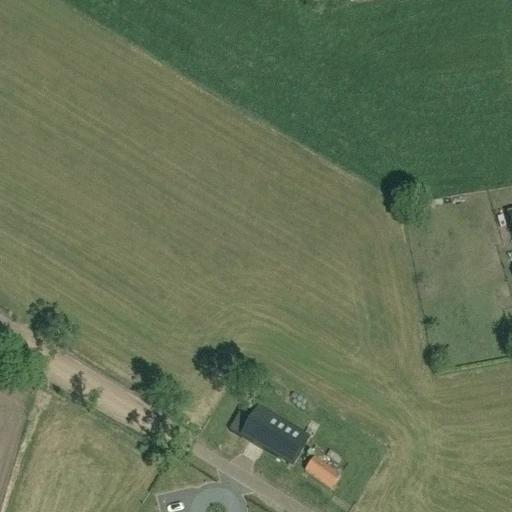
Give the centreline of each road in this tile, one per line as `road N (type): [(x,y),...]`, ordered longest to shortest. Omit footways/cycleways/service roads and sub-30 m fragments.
road 1 (track): [(0,330),(183,442)]
road 2 (unclassified): [(183,442),(300,511)]
